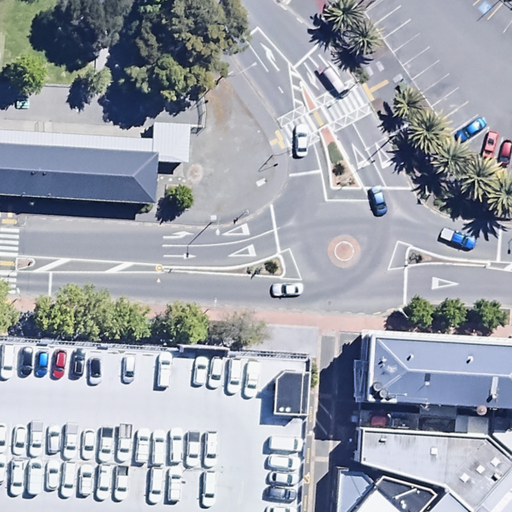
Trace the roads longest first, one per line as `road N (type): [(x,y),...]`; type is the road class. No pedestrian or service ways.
road 1 (secondary): [(302,255),(218,271),(0,261)]
road 2 (secondary): [(341,209),(321,116),(299,75),(234,0)]
road 3 (secondary): [(511,268),(381,253)]
